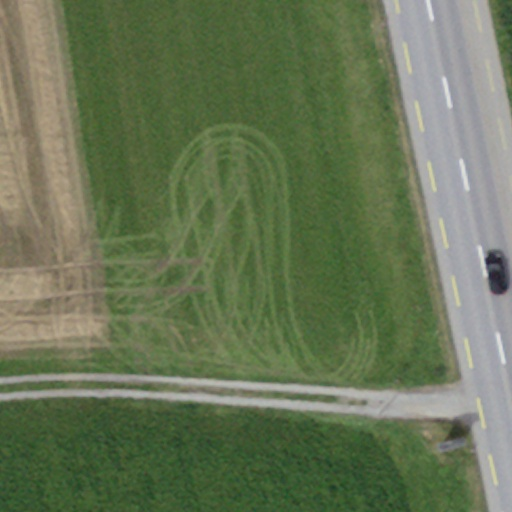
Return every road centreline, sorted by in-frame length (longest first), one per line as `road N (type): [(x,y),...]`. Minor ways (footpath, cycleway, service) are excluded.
road 1 (track): [(511,403),(70,384),(0,392)]
road 2 (primary): [(511,379),(432,0)]
